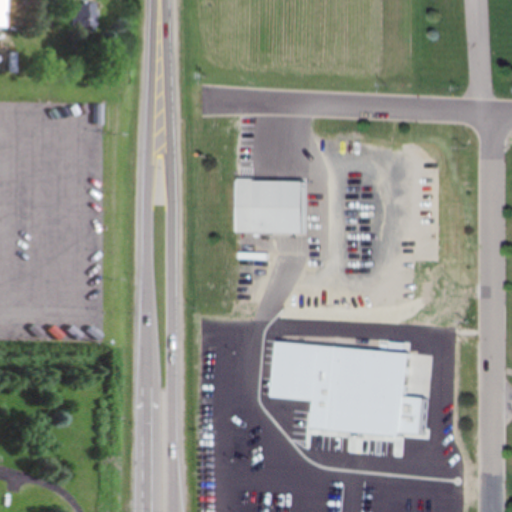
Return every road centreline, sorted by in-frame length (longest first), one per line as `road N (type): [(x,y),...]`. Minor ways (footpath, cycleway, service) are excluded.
road 1 (trunk): [(174,511),(160,0)]
road 2 (trunk): [(157,0),(146,511)]
road 3 (residential): [(491,115),(489,511)]
road 4 (residential): [(511,115),(202,101)]
